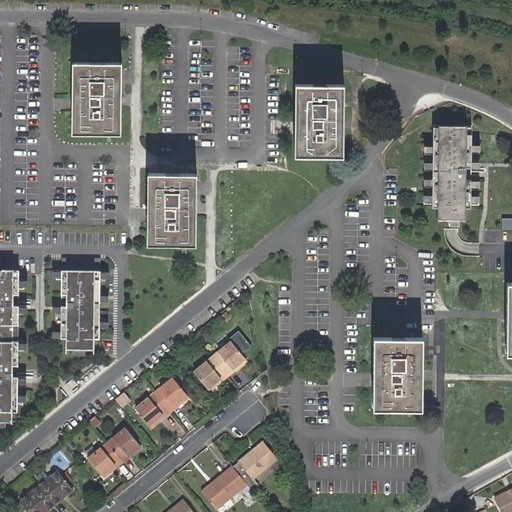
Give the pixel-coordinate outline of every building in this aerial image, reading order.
[(75,105),(75,133),(119,133),(119,95),(120,62),(75,62),(75,105)] [(342,85),(297,85),(297,155),(341,156),(342,85)] [(468,135),(468,123),(440,123),(440,135),(435,135),(434,206),(440,206),(440,220),(468,220),(468,206),(473,206),(473,165),(473,135),(468,135)] [(150,199),(150,244),(194,244),(195,214),(195,191),(195,181),(195,174),(150,174),(150,199)] [(511,232),(511,219),(502,219),(502,232),(511,232)] [(85,266),(101,267),(102,256),(85,256),(85,266)] [(19,269),(0,268),(0,426),(6,426),(6,421),(12,421),(13,411),(18,411),(18,377),(14,376),(14,362),(18,362),(19,305),(14,304),(14,294),(19,293),(19,269)] [(100,270),(62,269),(62,293),(67,294),(67,306),(62,306),(61,337),(67,337),(67,348),(94,348),(95,338),(100,338),(100,270)] [(421,338),(376,338),(375,408),(420,409),(421,338)] [(230,341),(212,356),(228,376),(233,371),(231,369),(244,358),(230,341)] [(228,376),(212,356),(194,371),(207,388),(220,378),(222,381),(228,376)] [(246,360),(244,358),(231,369),(233,371),(246,360)] [(160,389),(154,393),(170,412),(175,408),(173,405),(186,395),(173,378),(160,389)] [(220,378),(207,388),(210,391),(222,381),(220,378)] [(130,401),(123,392),(115,399),(122,408),(130,401)] [(170,412),(154,393),(149,397),(136,408),(149,425),(163,414),(165,416),(170,412)] [(188,397),(186,395),(173,405),(175,408),(188,397)] [(163,414),(149,425),(151,428),(165,416),(163,414)] [(99,423),(93,417),(88,421),(93,427),(99,423)] [(107,443),(123,462),(128,458),(126,455),(139,445),(125,428),(107,443)] [(233,467),(246,484),(277,459),(263,442),(233,467)] [(117,467),(123,462),(107,443),(88,458),(102,475),(114,464),(117,467)] [(141,447),(139,445),(126,455),(128,458),(141,447)] [(233,467),(225,458),(220,463),(227,472),(233,467)] [(114,464),(102,475),(104,478),(117,467),(114,464)] [(252,511),(259,511),(266,507),(254,493),(246,484),(233,467),(227,472),(202,492),(218,511),(223,511),(233,504),(229,498),(240,488),(248,498),(249,499),(245,502),(252,511)] [(57,470),(39,486),(55,504),(73,489),(57,470)] [(45,511),(55,504),(39,486),(20,501),(28,511),(45,511)] [(511,511),(511,488),(494,498),(501,511),(511,511)] [(192,511),(183,501),(169,511),(192,511)]
